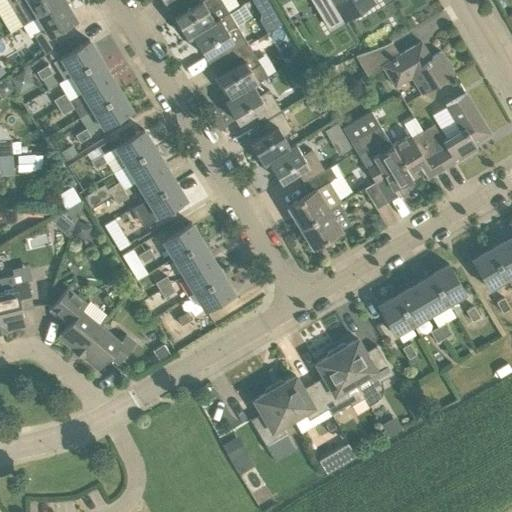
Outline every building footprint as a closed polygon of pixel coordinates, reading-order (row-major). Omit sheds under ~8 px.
[(8,0),(24,26),(64,0),(8,0)] [(67,40),(61,30),(77,20),(65,0),(64,0),(24,26),(30,36),(34,34),(45,53),(67,40)] [(214,21),(230,12),(230,11),(229,12),(221,0),(186,0),(191,7),(175,17),(188,39),(193,35),(193,36),(193,35),(215,22),(214,21)] [(314,0),(331,27),(374,1),(373,0),(314,0)] [(273,8),(261,15),(260,20),(267,32),(281,23),(281,22),(274,10),(273,8)] [(205,56),(222,46),(228,56),(249,43),(236,22),(237,20),(233,14),(231,13),(230,12),(214,21),(215,22),(193,35),(193,36),(205,56)] [(72,74),(100,57),(89,39),(53,61),(64,78),(72,73),(72,74)] [(441,51),(431,57),(421,41),(400,54),(393,42),(385,46),(357,56),(369,76),(383,67),(395,86),(411,77),(421,94),(455,74),(441,51)] [(258,81),(268,76),(249,43),(228,56),(234,67),(217,77),(230,97),(231,98),(252,84),(252,85),(258,81)] [(83,92),(111,75),(100,57),(72,74),(83,92)] [(327,68),(332,79),(346,72),(341,61),(327,68)] [(48,65),(37,71),(41,79),(52,72),(48,65)] [(94,109),(121,92),(111,75),(83,92),(94,109)] [(260,122),(281,109),(269,90),(260,95),(254,86),(259,83),(258,81),(252,85),(252,84),(231,98),(230,97),(225,100),(238,122),(254,112),(260,122)] [(104,127),(115,121),(132,110),(121,92),(94,109),(104,127)] [(58,107),(69,100),(65,93),(54,99),(58,107)] [(308,98),(314,108),(323,102),(317,93),(308,98)] [(445,167),(455,161),(477,148),(474,142),(490,133),(466,93),(445,105),(460,130),(444,139),(434,124),(423,131),(445,167)] [(63,114),(74,107),(69,100),(58,107),(63,114)] [(289,147),(296,143),(295,142),(290,146),(284,135),(293,130),(281,109),(260,122),(267,133),(250,142),(263,164),(268,161),(269,161),(268,160),(290,148),(289,147)] [(411,178),(392,144),(372,110),(343,126),(358,154),(361,159),(362,159),(376,183),(386,177),(393,189),(411,178)] [(445,167),(423,131),(422,131),(414,117),(404,123),(410,133),(392,144),(411,178),(423,171),(427,178),(445,167)] [(324,130),(330,140),(342,132),(337,123),(324,130)] [(80,142),(91,135),(87,128),(76,134),(80,142)] [(154,146),(143,129),(116,146),(120,154),(126,163),(154,146)] [(0,154),(12,153),(11,137),(0,137),(0,154)] [(304,182),(325,169),(313,150),(303,156),(296,143),(289,147),(290,148),(268,160),(269,161),(268,161),(281,182),(297,172),(304,182)] [(61,151),(66,159),(77,152),(72,144),(61,151)] [(137,181),(165,164),(154,146),(126,163),(137,181)] [(23,155),(23,170),(36,170),(36,168),(35,156),(35,154),(23,155)] [(102,154),(91,161),(96,168),(107,161),(102,154)] [(148,199),(176,182),(165,164),(137,181),(148,198),(148,199)] [(328,209),(328,210),(342,202),(330,180),(337,176),(331,166),(325,170),(325,169),(304,182),(303,183),(309,193),(288,205),(301,226),(328,209)] [(113,196),(124,189),(119,182),(108,188),(113,196)] [(171,209),(186,199),(176,182),(148,199),(148,198),(133,207),(144,225),(155,219),(159,225),(175,216),(171,209)] [(387,202),(377,185),(375,182),(365,188),(377,208),(387,202)] [(117,204),(129,197),(124,189),(113,196),(117,204)] [(49,219),(68,234),(69,235),(84,201),(82,199),(80,200),(66,208),(49,219)] [(341,230),(328,210),(328,209),(301,226),(313,247),(341,230)] [(380,216),(376,218),(374,220),(373,226),(376,231),(385,226),(380,216)] [(85,240),(92,226),(78,220),(71,234),(85,240)] [(174,257),(202,240),(191,222),(163,239),(174,257)] [(506,277),(511,273),(511,246),(507,238),(490,249),(506,277)] [(184,274),(212,258),(202,240),(174,257),(184,274)] [(150,248),(139,254),(143,261),(154,255),(150,248)] [(488,288),(506,277),(490,249),(472,259),(488,288)] [(195,292),(223,275),(212,258),(184,274),(195,292)] [(465,292),(459,281),(449,263),(431,274),(447,302),(465,292)] [(33,306),(29,287),(27,279),(15,281),(13,274),(0,277),(0,331),(6,330),(6,329),(25,325),(22,309),(33,306)] [(430,312),(447,302),(431,274),(413,284),(430,312)] [(206,310),(217,303),(234,293),(223,275),(195,292),(206,310)] [(160,290),(171,283),(167,276),(156,282),(160,290)] [(164,297),(175,290),(171,283),(160,290),(164,297)] [(412,323),(430,312),(413,284),(395,295),(412,323)] [(74,348),(73,349),(78,353),(101,325),(82,309),(87,302),(67,286),(49,308),(68,323),(58,336),(74,348)] [(394,333),(412,323),(395,295),(377,305),(394,333)] [(496,302),(503,313),(511,308),(504,297),(496,302)] [(466,310),(473,321),(480,317),(474,306),(466,310)] [(188,311),(177,318),(181,325),(193,318),(188,311)] [(445,337),(452,333),(446,322),(438,326),(445,337)] [(82,357),(83,356),(99,369),(109,356),(118,364),(136,342),(125,334),(121,340),(101,325),(78,353),(82,357)] [(437,342),(445,337),(438,326),(431,331),(437,342)] [(356,383),(364,396),(375,389),(373,384),(392,373),(387,363),(377,345),(376,346),(378,350),(367,355),(357,338),(347,344),(342,343),(335,347),(356,383)] [(161,343),(151,353),(159,362),(169,351),(161,343)] [(420,360),(410,343),(403,347),(412,364),(420,360)] [(364,396),(356,383),(335,347),(327,352),(326,356),(316,362),(326,380),(316,386),(314,382),(328,407),(332,414),(350,403),(352,405),(364,397),(365,397),(364,396)] [(315,386),(305,392),(295,374),(285,380),(280,379),(273,384),(294,420),(307,412),(310,417),(328,407),(314,382),(313,382),(315,386)] [(282,427),(294,420),(273,384),(265,388),(264,393),(254,399),(264,416),(254,422),(252,418),(251,419),(266,444),(285,433),(282,427)] [(430,413),(422,400),(409,408),(416,422),(430,413)] [(223,444),(232,459),(246,451),(237,436),(223,444)] [(335,450),(343,463),(355,456),(347,442),(335,450)]
